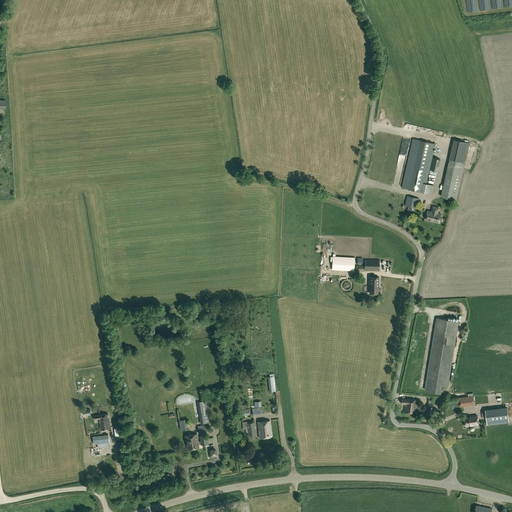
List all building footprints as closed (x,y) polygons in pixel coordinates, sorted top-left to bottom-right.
[(413,139),(402,188),(426,193),(432,194),(434,185),(426,183),(429,173),(437,175),(440,159),(432,157),(435,144),(413,139)] [(450,159),(449,164),(442,196),(456,200),(464,167),(465,162),(469,143),(454,140),(450,159)] [(417,209),(419,199),(407,196),(405,206),(417,209)] [(426,220),(439,223),(441,214),(438,213),(439,208),(434,207),(433,212),(428,211),(426,220)] [(332,269),(353,271),(354,258),(333,257),(332,269)] [(379,260),(364,260),(364,270),(379,270),(379,260)] [(378,287),(379,287),(379,277),(369,277),(369,287),(369,293),(378,293),(378,287)] [(437,318),(425,390),(441,392),(442,385),(448,386),(459,321),(437,318)] [(267,377),(269,392),(276,391),(274,376),(274,373),(270,374),(270,376),(267,377)] [(473,396),(460,398),(461,406),(474,405),(473,396)] [(401,404),(405,405),(404,412),(416,413),(417,400),(405,399),(401,399),(401,404)] [(207,409),(206,400),(198,401),(199,410),(198,410),(201,424),(208,422),(206,410),(207,409)] [(508,410),(486,412),(487,426),(509,423),(508,410)] [(102,414),(98,415),(98,414),(94,415),(95,420),(99,419),(101,430),(110,428),(110,425),(104,425),(104,421),(103,422),(102,414)] [(477,416),(464,417),(465,426),(478,425),(477,416)] [(272,436),(270,420),(257,422),(259,438),(272,436)] [(254,422),(247,423),(248,435),(256,434),(254,422)] [(108,434),(93,436),(94,444),(109,442),(108,434)] [(196,434),(185,436),(187,449),(199,447),(196,434)] [(208,450),(209,458),(216,456),(215,449),(214,449),(209,450),(208,450)]
